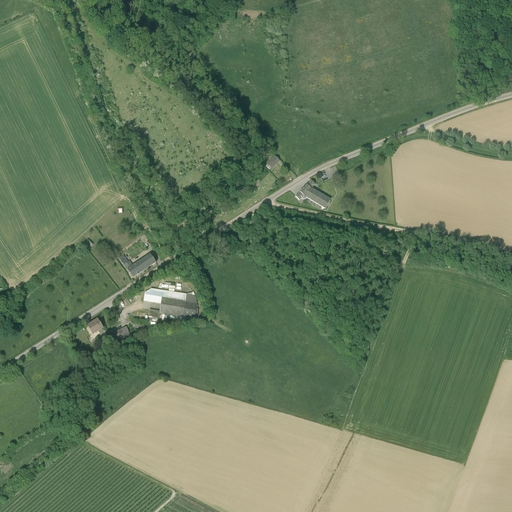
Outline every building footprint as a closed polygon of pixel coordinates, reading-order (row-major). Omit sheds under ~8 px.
[(267,164),(271,169),(279,161),(275,156),(267,164)] [(313,187),(312,187),(315,185),(311,181),(303,188),(309,194),(327,205),(330,200),(313,190),(313,189),(313,188),(313,187)] [(325,209),(327,205),(309,194),(303,188),(295,197),(299,201),(301,198),(302,199),(303,199),(304,199),(305,199),(306,198),(325,209)] [(89,239),(85,242),(90,248),(94,245),(89,239)] [(118,257),(126,269),(130,266),(122,254),(118,257)] [(150,255),(127,270),(133,278),(156,263),(150,255)] [(194,292),(187,294),(165,291),(164,298),(162,298),(162,292),(157,291),(156,294),(154,303),(161,304),(160,314),(183,317),(195,315),(196,299),(194,292)] [(92,334),(103,328),(97,319),(87,326),(92,334)] [(119,341),(130,335),(126,327),(115,333),(119,341)]
